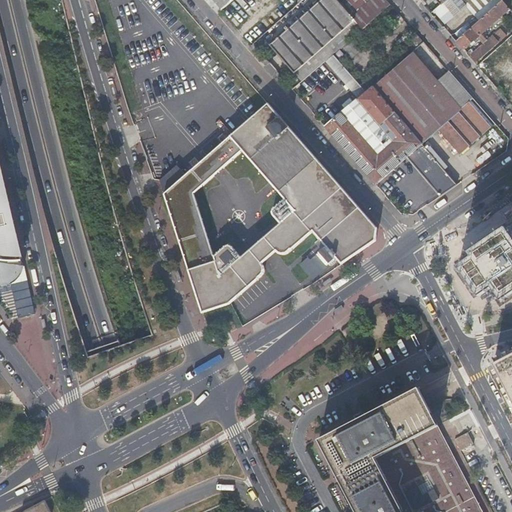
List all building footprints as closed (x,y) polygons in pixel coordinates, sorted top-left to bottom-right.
[(387,0),(339,0),(320,0),(289,27),(287,24),(284,26),(285,27),(273,37),(275,40),(270,43),(302,80),(340,47),(351,37),(360,30),(363,27),(371,20),(390,3),(387,0)] [(456,14),(468,4),(465,0),(453,0),(448,5),(456,14)] [(481,34),(509,9),(502,0),(481,18),(478,21),(470,28),(456,41),(463,50),(478,37),(484,44),(469,57),(476,64),(507,36),(501,29),(487,41),(481,34)] [(481,18),(502,0),(501,0),(465,0),(468,4),(481,18)] [(433,11),(437,15),(448,5),(445,1),(440,6),(433,11)] [(448,5),(437,15),(444,24),(456,14),(448,5)] [(478,21),(474,16),(466,24),(470,28),(478,21)] [(408,54),(395,66),(392,69),(373,85),(422,142),(439,127),(474,98),(450,71),(434,84),(408,54)] [(376,185),(407,158),(439,195),(457,183),(373,85),(342,112),(341,112),(324,126),(376,185)] [(495,122),(474,98),(439,127),(460,152),(495,122)] [(208,155),(186,175),(177,183),(164,194),(189,272),(202,313),(230,304),(286,255),(314,231),(327,246),(310,260),(308,258),(301,264),(311,276),(318,269),(321,272),(337,258),(342,265),(376,242),(377,229),(268,103),(208,155)] [(1,167),(0,163),(0,286),(3,287),(2,284),(3,283),(7,282),(8,282),(9,285),(11,284),(15,282),(18,280),(21,276),(23,273),(24,270),(25,266),(23,265),(23,262),(24,262),(2,167),(1,167)] [(511,224),(469,254),(472,259),(462,266),(481,294),(492,286),(499,297),(511,288),(511,224)] [(314,279),(321,272),(318,269),(311,276),(314,279)] [(511,355),(494,364),(511,398),(511,355)] [(398,511),(372,460),(440,425),(440,424),(430,406),(421,388),(322,439),(359,511),(398,511)] [(485,511),(440,425),(372,460),(398,511),(485,511)] [(460,436),(455,439),(461,450),(473,444),(467,432),(460,436)] [(50,511),(44,499),(20,511),(50,511)]
